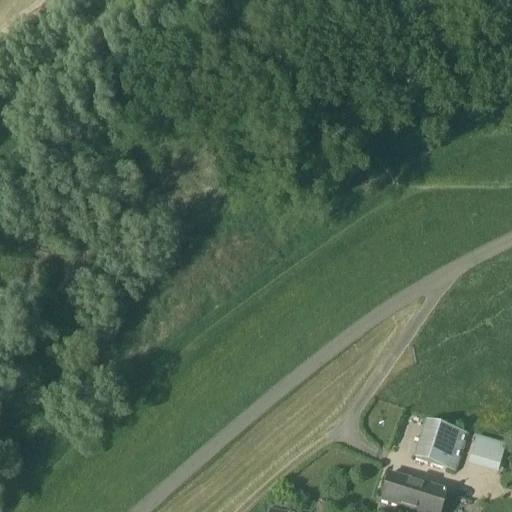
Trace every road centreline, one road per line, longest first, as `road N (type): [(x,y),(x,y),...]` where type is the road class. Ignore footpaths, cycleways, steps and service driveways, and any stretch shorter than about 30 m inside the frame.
road 1 (unclassified): [(511,240),(350,334),(140,511)]
road 2 (unknown): [(336,434),(491,491)]
